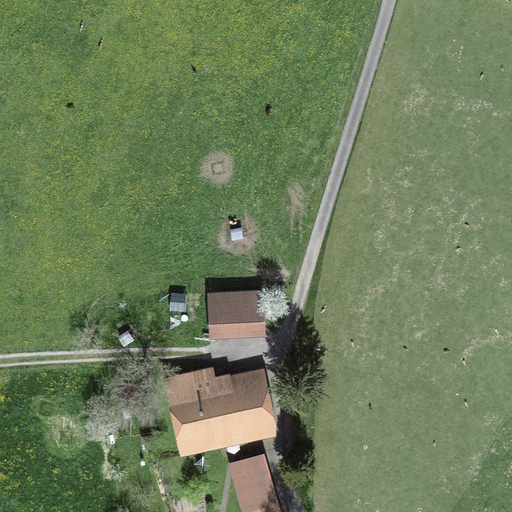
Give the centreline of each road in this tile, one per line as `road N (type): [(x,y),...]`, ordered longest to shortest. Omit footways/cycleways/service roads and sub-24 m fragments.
road 1 (unclassified): [(298,511),(281,449),(280,357),(387,0)]
road 2 (track): [(280,357),(0,361)]
